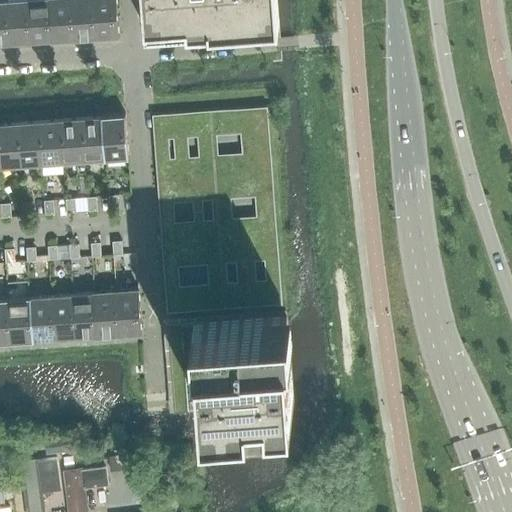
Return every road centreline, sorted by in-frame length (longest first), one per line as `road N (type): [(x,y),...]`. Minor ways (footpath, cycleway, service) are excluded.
road 1 (secondary): [(393,0),(427,270),(453,374),(504,511)]
road 2 (secondary): [(511,298),(470,176),(435,0)]
road 3 (residential): [(130,54),(152,342)]
road 4 (residential): [(130,54),(276,44)]
road 5 (residential): [(0,64),(130,54)]
